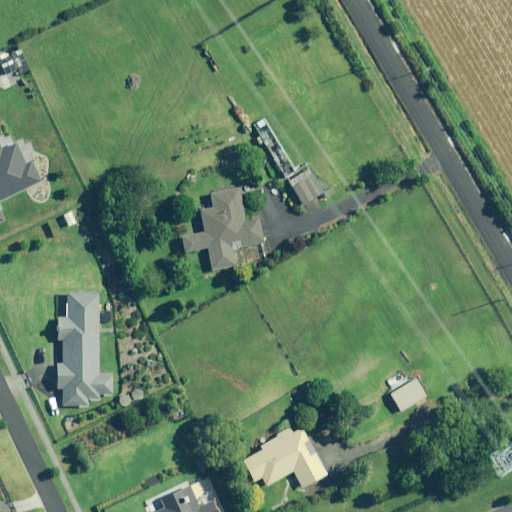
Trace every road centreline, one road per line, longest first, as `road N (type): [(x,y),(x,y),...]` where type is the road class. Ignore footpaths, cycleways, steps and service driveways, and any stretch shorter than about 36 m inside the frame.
road 1 (unclassified): [(511,273),(351,0)]
road 2 (residential): [(0,389),(57,511)]
